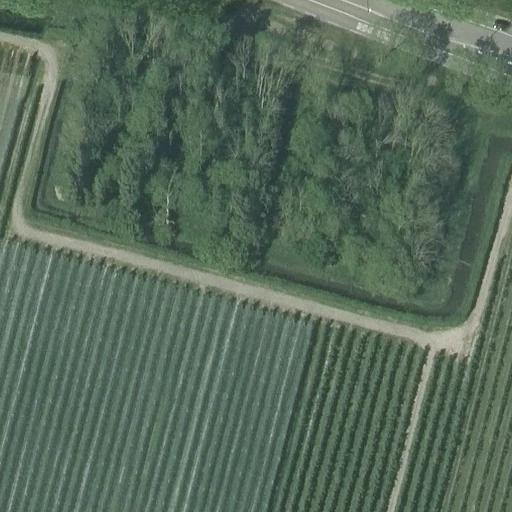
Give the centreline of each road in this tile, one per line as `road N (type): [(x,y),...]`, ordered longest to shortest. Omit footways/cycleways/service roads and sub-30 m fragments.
road 1 (unknown): [(38,223),(455,335),(502,178),(511,170)]
road 2 (secondary): [(511,41),(392,0)]
